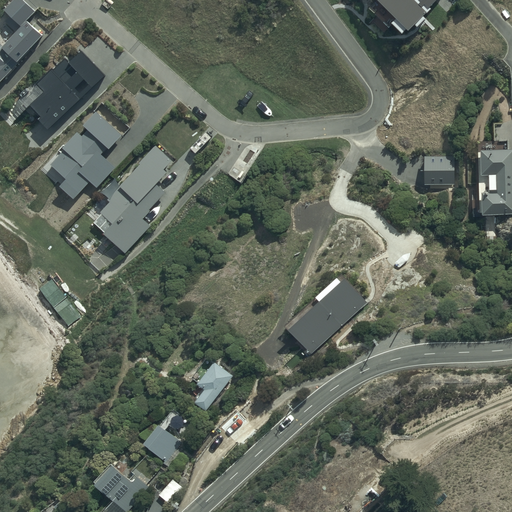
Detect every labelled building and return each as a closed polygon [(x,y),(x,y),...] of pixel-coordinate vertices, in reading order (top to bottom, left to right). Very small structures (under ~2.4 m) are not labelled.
[(376,0),(370,7),(389,26),(393,22),(403,32),(408,27),(409,29),(415,23),(419,27),(430,16),(433,20),(446,6),(444,4),(447,0),(376,0)] [(48,128),(104,76),(81,51),(68,63),(65,59),(21,100),(48,128)] [(67,178),(60,185),(74,198),(91,180),(97,186),(115,166),(102,153),(108,146),(109,148),(122,135),(123,135),(130,127),(104,104),(84,124),(89,128),(82,135),(78,131),(63,147),(65,149),(51,163),(67,178)] [(113,223),(104,232),(126,252),(151,225),(143,217),(151,209),(150,208),(166,191),(157,183),(168,171),(164,168),(172,160),(156,145),(139,162),(141,163),(108,199),(110,201),(101,212),(113,223)] [(511,149),(481,150),(481,175),(489,175),(489,193),(482,199),(483,215),(511,214),(511,149)] [(455,156),(425,156),(425,184),(455,184),(455,156)] [(342,271),(285,323),(289,330),(291,328),(313,353),(370,301),(342,271)] [(52,279),(40,288),(54,307),(66,296),(52,279)] [(67,298),(54,307),(69,326),(81,316),(67,298)] [(204,389),(195,401),(206,411),(234,375),(216,360),(197,383),(204,389)] [(245,420),(231,434),(239,443),(253,429),(245,420)] [(183,443),(159,423),(143,442),(165,461),(163,462),(168,467),(182,450),(179,447),(183,443)] [(372,451),(341,481),(356,498),(368,485),(373,490),(386,477),(381,473),(387,467),(372,451)] [(111,464),(94,483),(113,502),(103,511),(129,511),(150,490),(147,487),(150,482),(135,469),(131,474),(134,476),(130,480),(113,465),(112,466),(111,464)] [(174,478),(159,494),(168,501),(182,486),(174,478)]
